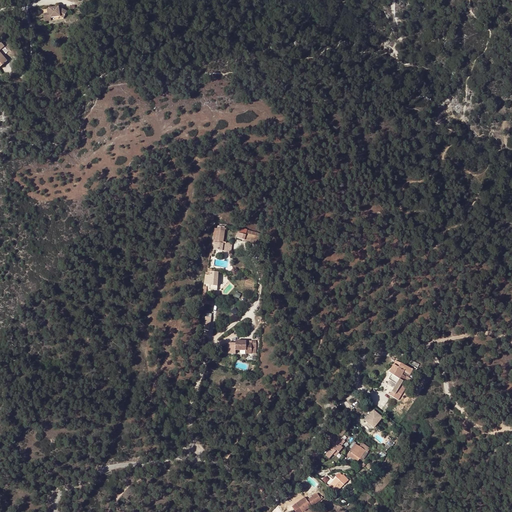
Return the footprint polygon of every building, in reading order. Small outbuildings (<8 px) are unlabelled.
[(43,14),(44,22),(51,21),(51,18),(59,16),(64,19),(67,11),(59,7),(49,8),(49,13),(47,13),(43,14)] [(213,246),(213,250),(225,251),(227,252),(228,244),(223,243),(222,243),(224,230),(217,229),(216,239),(213,238),(212,246),(213,246)] [(252,235),(246,233),(246,235),(238,233),(237,238),(244,240),(250,241),(252,235)] [(260,237),(252,235),(250,241),(258,243),(260,237)] [(211,272),(210,272),(209,285),(217,286),(218,273),(211,272)] [(208,293),(205,293),(205,298),(204,304),(214,306),(215,300),(207,299),(208,293)] [(210,330),(212,317),(205,316),(204,330),(210,330)] [(235,341),(235,350),(246,351),(246,354),(252,354),(256,354),(257,341),(252,340),(252,343),(246,343),(246,341),(235,341)] [(388,372),(392,375),(398,367),(402,364),(396,361),(388,372)] [(398,367),(392,375),(393,375),(399,379),(397,382),(397,383),(391,392),(395,395),(395,394),(397,395),(408,377),(413,369),(402,364),(398,367)] [(386,389),(391,392),(397,383),(393,384),(386,389)] [(365,405),(373,411),(376,408),(370,403),(368,402),(365,405)] [(373,411),(366,420),(374,427),(385,415),(376,408),(373,411)] [(338,441),(326,455),(329,458),(334,453),(335,454),(343,446),(338,441)] [(359,447),(355,444),(351,449),(348,453),(348,454),(348,455),(348,456),(349,457),(357,462),(360,458),(363,460),(370,449),(361,444),(359,447)] [(378,457),(376,455),(374,457),(372,460),(378,467),(382,461),(378,457)] [(344,485),(348,481),(342,475),(342,476),(340,474),(339,475),(338,474),(335,477),(336,478),(330,485),(328,487),(336,493),(343,485),(344,485)] [(313,503),(319,499),(319,498),(317,495),(309,501),(313,506),(314,505),(313,503)] [(298,511),(303,511),(311,506),(304,498),(296,504),(301,510),(298,511)]
